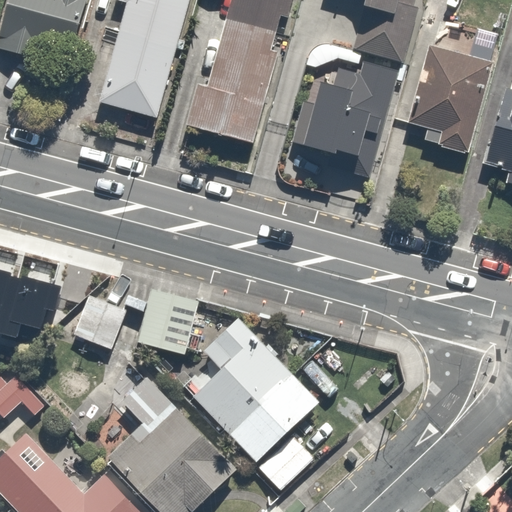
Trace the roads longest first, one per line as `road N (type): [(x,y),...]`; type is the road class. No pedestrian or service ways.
road 1 (secondary): [(0,176),(506,312)]
road 2 (residential): [(506,312),(486,382),(359,511)]
